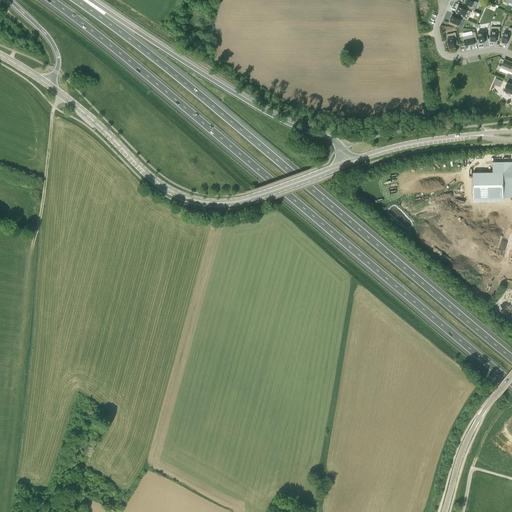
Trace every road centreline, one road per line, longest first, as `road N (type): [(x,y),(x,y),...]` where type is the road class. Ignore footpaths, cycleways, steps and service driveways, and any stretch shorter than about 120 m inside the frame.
road 1 (motorway): [(50,0),(511,383)]
road 2 (motorway): [(511,358),(75,0)]
road 3 (track): [(62,95),(51,116),(16,478)]
road 4 (motorway): [(346,163),(331,138),(276,118),(86,0)]
road 5 (secondary): [(257,196),(212,203),(170,191),(47,84)]
road 6 (track): [(318,490),(349,277)]
road 7 (tertiary): [(444,511),(465,442),(511,374)]
road 8 (secondary): [(346,163),(481,135)]
road 9 (residential): [(511,55),(445,55),(435,28),(443,0)]
